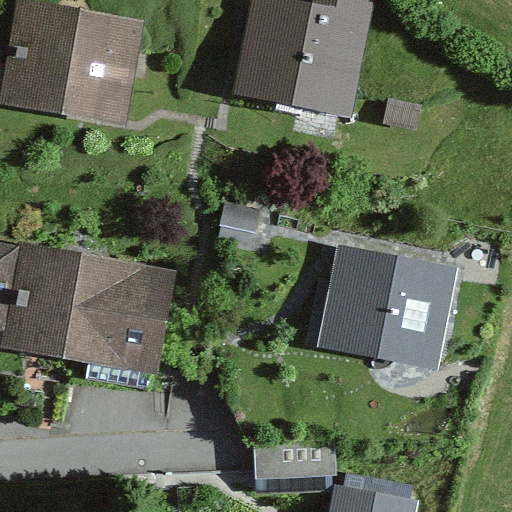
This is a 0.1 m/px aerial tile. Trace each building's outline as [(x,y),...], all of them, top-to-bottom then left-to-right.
[(144,19),(25,0),(16,0),(0,100),(127,121),(144,19)] [(250,0),(235,89),(356,109),(374,0),(250,0)] [(391,98),(385,121),(417,129),(422,106),(391,98)] [(226,201),(219,235),(252,242),(259,208),(226,201)] [(20,244),(0,240),(0,326),(5,328),(3,342),(160,370),(178,268),(21,240),(20,244)] [(457,266),(340,243),(334,271),(321,341),(437,365),(457,266)] [(332,442),(256,444),(257,493),(334,490),(332,442)] [(347,473),(345,484),(411,496),(413,485),(347,473)] [(345,484),(337,482),(330,511),(417,511),(420,499),(411,496),(345,484)]
